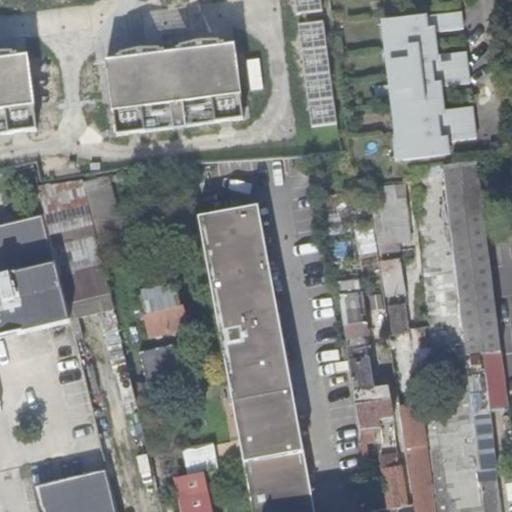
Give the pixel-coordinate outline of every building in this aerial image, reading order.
[(323,0),(296,0),(313,127),(339,124),(326,17),(323,0)] [(405,164),(451,157),(449,145),(479,141),(475,109),(447,112),(444,89),(471,85),(468,54),(440,57),(438,35),(466,31),(463,14),(388,25),(405,164)] [(121,57),(122,62),(108,64),(118,137),(245,121),(236,48),(222,50),(221,44),(201,45),(181,50),(181,55),(163,57),(162,52),(140,52),(121,57)] [(0,136),(37,132),(28,58),(14,60),(13,55),(0,54),(0,136)] [(475,437),(493,434),(483,355),(501,353),(477,162),(473,162),(448,165),(442,166),(475,437)] [(449,511),(483,511),(479,474),(475,437),(442,166),(412,169),(413,185),(437,395),(449,511)] [(70,323),(115,313),(83,182),(38,189),(44,216),(70,323)] [(405,186),(368,191),(370,206),(377,249),(412,244),(405,186)] [(370,206),(368,191),(357,192),(346,194),(348,209),(370,206)] [(329,212),(348,209),(346,194),(327,196),(329,212)] [(315,511),(259,207),(198,218),(226,368),(244,466),(252,511),(315,511)] [(44,216),(0,226),(0,341),(71,324),(70,323),(44,216)] [(397,261),(379,263),(382,282),(388,281),(389,292),(401,291),(397,261)] [(186,329),(176,286),(141,295),(152,338),(186,329)] [(371,416),(378,415),(374,391),(360,295),(341,298),(362,444),(375,442),(373,432),(371,416)] [(411,336),(407,306),(388,308),(392,338),(411,336)] [(137,354),(145,386),(180,378),(173,346),(137,354)] [(390,389),(374,391),(378,415),(379,423),(395,421),(390,389)] [(438,511),(449,511),(437,395),(425,396),(431,446),(430,447),(438,511)] [(405,437),(422,435),(419,412),(401,415),(405,437)] [(371,416),(373,432),(380,431),(379,423),(378,415),(371,416)] [(497,472),(493,434),(475,437),(479,474),(497,472)] [(422,435),(405,437),(407,455),(409,467),(411,479),(422,477),(423,489),(430,488),(422,435)] [(386,470),(409,467),(407,455),(385,459),(386,470)] [(409,467),(386,470),(392,509),(415,506),(411,479),(409,467)] [(389,509),(392,509),(386,470),(384,470),(383,471),(389,509)] [(40,511),(116,511),(107,472),(35,489),(40,511)] [(502,511),(497,472),(479,474),(483,511),(502,511)] [(182,511),(213,511),(209,494),(205,473),(175,479),(182,511)] [(358,497),(369,495),(366,477),(354,479),(358,497)] [(433,511),(430,488),(423,489),(422,477),(411,479),(415,506),(415,511),(433,511)]
